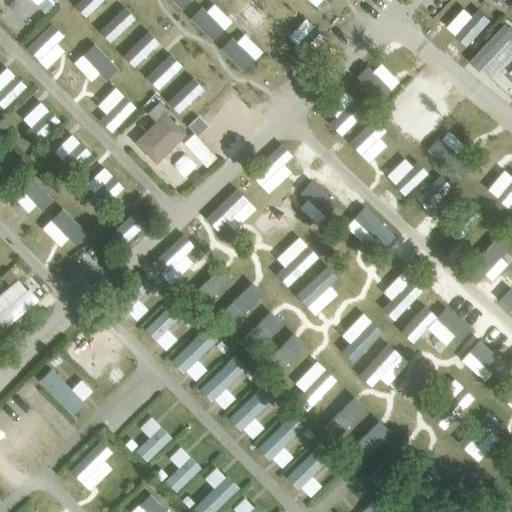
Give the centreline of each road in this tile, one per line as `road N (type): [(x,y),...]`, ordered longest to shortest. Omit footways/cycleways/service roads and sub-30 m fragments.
road 1 (unknown): [(180,207),(0,33)]
road 2 (unknown): [(281,114),(158,0)]
